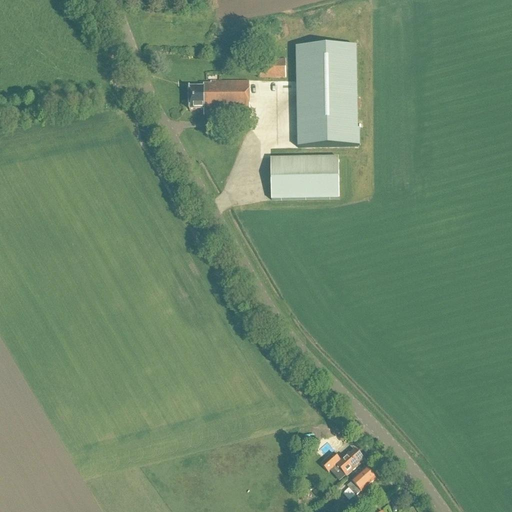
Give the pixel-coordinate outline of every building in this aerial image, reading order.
[(296,45),(296,149),(352,149),(352,45),(296,45)] [(286,61),(261,61),(261,80),(286,80),(286,61)] [(203,88),(189,88),(189,111),(203,111),(203,117),(249,117),(249,83),(210,83),(210,85),(203,85),(203,88)] [(338,159),(270,160),(271,201),(339,200),(338,159)] [(333,455),(314,472),(321,480),(337,467),(346,478),(358,468),(356,466),(363,460),(355,451),(350,456),(349,455),(340,462),(333,455)] [(367,470),(347,487),(356,498),(376,480),(367,470)] [(354,511),(360,508),(353,500),(341,511),(354,511)]
